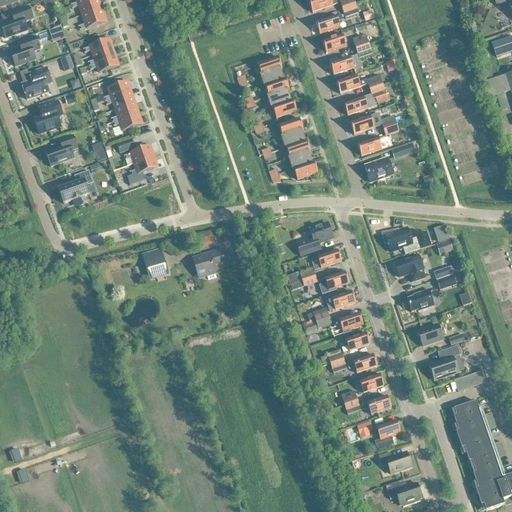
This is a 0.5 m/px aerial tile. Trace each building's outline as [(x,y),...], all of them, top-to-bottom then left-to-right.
[(0,0),(0,9),(18,3),(16,0),(0,0)] [(51,0),(47,0),(43,2),(46,9),(54,6),(51,0)] [(97,0),(87,0),(78,3),(78,4),(71,6),(72,11),(79,8),(82,17),(101,10),(97,0)] [(317,0),(308,3),(312,15),(313,15),(313,14),(332,7),(329,0),(317,0)] [(355,6),(352,0),(341,0),(339,1),(342,10),(355,6)] [(358,15),(355,6),(342,10),(345,19),(358,15)] [(25,24),(33,21),(29,9),(11,15),(13,22),(0,26),(6,40),(28,32),(25,24)] [(106,24),(101,10),(82,17),(86,26),(78,28),(80,32),(87,30),(106,24)] [(372,12),(362,15),(365,23),(375,20),(372,12)] [(340,29),(338,23),(343,22),(341,16),(316,25),(316,24),(315,24),(320,36),(340,29)] [(65,37),(63,33),(61,25),(55,27),(59,39),(65,37)] [(478,41),(474,30),(468,32),(472,43),(478,41)] [(322,44),(326,56),(327,55),(346,48),(342,37),(322,44)] [(369,46),(366,37),(352,41),(356,51),(369,46)] [(35,62),(33,54),(40,51),(35,38),(22,43),(24,50),(11,55),(15,69),(35,62)] [(511,40),(511,38),(492,45),(496,59),(511,53),(511,40)] [(112,50),(109,41),(90,48),(90,49),(83,51),(84,55),(92,53),(93,57),(112,50)] [(372,56),(369,46),(356,51),(358,57),(359,60),(372,56)] [(89,68),(115,59),(112,50),(93,57),(95,62),(88,64),(89,68)] [(330,65),(329,65),(333,77),(353,70),(354,74),(362,71),(359,60),(358,57),(355,58),(350,60),(350,59),(330,65)] [(74,70),(70,58),(61,61),(65,73),(74,70)] [(118,68),(115,59),(89,68),(90,72),(98,69),(99,75),(118,68)] [(260,77),(260,78),(282,70),(278,59),(258,66),(261,76),(260,77)] [(388,73),(394,71),(391,61),(384,64),(388,73)] [(32,83),(22,87),(27,102),(49,94),(46,86),(52,84),(46,69),(29,75),(32,83)] [(282,71),(282,70),(260,78),(263,88),(285,81),(285,80),(283,80),(280,72),(282,71)] [(490,102),(511,94),(511,96),(511,97),(507,99),(509,103),(511,102),(511,118),(511,120),(511,74),(505,77),(484,84),(490,102)] [(356,77),(336,84),(340,96),(341,96),(340,96),(367,86),(366,82),(359,84),(356,77)] [(379,77),(366,82),(367,86),(369,92),(383,87),(379,78),(379,77)] [(78,81),(71,84),(73,91),(81,89),(78,81)] [(289,92),(285,81),(263,88),(264,89),(265,88),(269,98),(267,98),(267,99),(289,92)] [(131,95),(127,84),(108,90),(111,97),(103,100),(105,104),(131,95)] [(383,87),(369,92),(371,97),(373,101),(386,96),(383,87)] [(289,92),(267,99),(271,110),(293,102),(292,101),(291,102),(288,93),(289,92)] [(134,105),(131,95),(105,104),(106,108),(113,105),(116,112),(134,105)] [(74,97),(64,100),(67,107),(77,103),(74,97)] [(344,105),(343,106),(347,118),(375,108),(373,101),(371,97),(344,106),(344,105)] [(296,113),(293,102),(271,110),(273,110),(276,120),(296,113)] [(42,118),(34,121),(39,136),(61,129),(57,118),(62,116),(58,103),(39,110),(42,118)] [(405,104),(400,105),(402,113),(408,111),(406,103),(405,104)] [(138,115),(134,105),(116,112),(118,118),(111,121),(112,125),(138,115)] [(142,126),(138,115),(112,125),(113,128),(121,126),(123,133),(142,126)] [(370,118),(350,125),(354,137),(355,137),(354,136),(374,130),(381,127),(380,123),(379,123),(377,116),(370,118)] [(393,118),(380,123),(381,127),(383,132),(397,128),(396,127),(394,120),(393,118)] [(281,139),(303,132),(299,121),(279,128),(282,138),(281,139)] [(397,128),(383,132),(385,139),(399,134),(397,128)] [(303,133),(303,132),(281,139),(284,150),(306,143),(306,142),(304,142),(301,133),(303,133)] [(86,133),(78,136),(81,142),(88,139),(86,133)] [(51,169),(74,160),(72,153),(78,150),(73,137),(59,142),(61,148),(45,154),(51,169)] [(358,146),(357,146),(361,158),(381,151),(378,140),(358,147),(358,146)] [(116,148),(119,158),(123,156),(135,152),(132,142),(116,148)] [(310,153),(306,143),(284,150),(285,151),(286,150),(290,160),(288,160),(288,161),(310,153)] [(93,151),(94,156),(104,153),(102,147),(93,151)] [(132,158),(134,165),(153,159),(149,147),(135,152),(123,156),(124,160),(132,158)] [(412,148),(399,151),(403,160),(415,157),(412,148)] [(310,154),(310,153),(288,161),(292,171),(314,164),(313,163),(312,164),(309,155),(310,154)] [(157,169),(153,159),(134,165),(137,171),(129,174),(131,177),(127,179),(130,187),(145,182),(143,174),(157,169)] [(365,169),(370,184),(379,181),(379,182),(385,180),(384,179),(393,176),(388,161),(365,169)] [(317,175),(314,164),(292,171),(292,172),(294,171),(297,182),(317,175)] [(119,171),(113,173),(116,182),(122,180),(119,171)] [(73,202),(80,200),(89,196),(86,187),(93,185),(89,173),(74,178),(77,185),(59,191),(64,205),(73,202)] [(430,178),(423,180),(426,189),(433,186),(430,178)] [(277,222),(271,224),(273,231),(279,229),(277,222)] [(333,240),(328,226),(318,229),(317,227),(309,230),(310,232),(309,232),(311,238),(308,239),(308,242),(296,246),(300,258),(321,251),(318,245),(333,240)] [(444,228),(435,231),(440,244),(444,243),(449,241),(447,235),(444,228)] [(411,241),(407,230),(394,235),(393,233),(382,235),(385,245),(387,244),(391,254),(403,250),(405,256),(430,248),(425,235),(417,238),(417,239),(411,241)] [(232,233),(223,235),(225,243),(234,240),(232,233)] [(198,250),(215,245),(212,235),(195,240),(198,250)] [(453,252),(449,242),(441,245),(445,255),(453,252)] [(278,258),(280,257),(284,256),(281,248),(277,249),(275,250),(278,258)] [(223,251),(193,260),(193,261),(199,280),(207,278),(208,281),(208,282),(216,279),(214,271),(228,267),(224,251),(223,251)] [(341,264),(337,252),(311,261),(315,272),(321,270),(341,264)] [(419,258),(395,266),(399,279),(409,276),(412,284),(425,279),(422,272),(423,271),(419,258)] [(162,259),(145,264),(149,279),(167,274),(162,259)] [(451,267),(454,274),(460,273),(457,266),(451,267)] [(453,276),(450,268),(433,274),(436,282),(453,276)] [(315,278),(313,272),(300,276),(302,283),(315,278)] [(344,274),(324,281),(325,281),(319,283),(320,287),(319,287),(319,288),(322,296),(322,297),(337,292),(336,290),(349,285),(345,273),(344,274)] [(456,287),(453,276),(436,282),(440,293),(456,287)] [(317,284),(315,278),(302,283),(304,288),(304,289),(317,284)] [(429,292),(412,297),(413,299),(406,301),(411,314),(417,312),(418,313),(434,308),(429,292)] [(339,296),(325,300),(328,308),(329,313),(335,311),(335,312),(355,305),(355,306),(356,306),(351,294),(339,298),(339,296)] [(468,296),(460,298),(463,308),(471,305),(468,296)] [(329,320),(326,310),(312,315),(316,324),(329,320)] [(358,316),(339,322),(333,324),(334,329),(340,327),(342,334),(363,327),(359,315),(358,315),(358,316)] [(332,326),(329,320),(316,324),(318,330),(332,326)] [(438,327),(418,334),(423,348),(443,341),(438,327)] [(345,342),(347,348),(341,350),(343,355),(349,353),(369,347),(370,347),(366,335),(345,342)] [(464,343),(462,336),(448,340),(451,348),(464,343)] [(444,362),(429,367),(434,383),(458,375),(452,359),(461,356),(458,348),(441,353),(444,362)] [(343,361),(340,351),(327,356),(327,357),(320,360),(322,367),(330,365),(330,366),(343,361)] [(353,364),(347,366),(349,371),(355,369),(357,375),(377,368),(373,356),(372,356),(372,357),(353,364)] [(347,371),(343,361),(330,366),(333,375),(347,371)] [(484,372),(493,369),(492,364),(483,367),(484,372)] [(487,384),(484,372),(478,374),(482,386),(487,384)] [(482,386),(478,374),(472,376),(476,388),(482,386)] [(383,389),(384,388),(380,376),(359,383),(363,395),(383,388),(383,389)] [(476,388),(472,376),(466,378),(470,390),(476,388)] [(470,390),(466,378),(460,380),(464,392),(470,390)] [(464,392),(460,380),(454,382),(458,394),(464,392)] [(357,402),(354,393),(341,397),(344,407),(357,402)] [(367,405),(362,407),(364,412),(369,410),(371,416),(391,410),(387,398),(386,398),(367,405)] [(361,412),(357,402),(344,407),(347,417),(361,412)] [(501,443),(493,446),(488,431),(496,429),(491,415),(483,418),(481,411),(479,412),(476,403),(454,411),(456,417),(453,418),(458,432),(456,433),(462,450),(465,449),(478,490),(475,490),(481,507),(484,506),(485,511),(487,511),(505,506),(503,502),(507,501),(508,505),(511,503),(511,476),(504,479),(498,460),(506,457),(501,443)] [(395,422),(376,429),(381,442),(375,443),(378,452),(394,446),(394,445),(393,446),(390,439),(400,436),(395,422)] [(373,433),(370,423),(356,427),(360,438),(373,433)] [(15,450),(9,452),(13,464),(19,461),(15,450)] [(411,469),(406,455),(392,460),(390,454),(379,458),(382,469),(388,467),(391,476),(411,469)] [(18,485),(26,483),(24,471),(16,472),(18,485)] [(422,500),(417,485),(401,491),(399,484),(385,488),(390,502),(397,499),(400,508),(402,507),(403,509),(420,503),(420,501),(422,500)]
